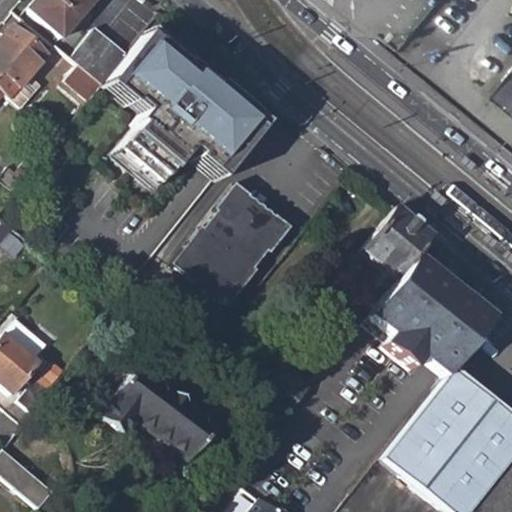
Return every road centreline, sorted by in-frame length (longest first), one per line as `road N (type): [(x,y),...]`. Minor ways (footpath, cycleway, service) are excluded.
road 1 (secondary): [(185,0),(278,89),(511,282)]
road 2 (secondary): [(511,190),(279,0)]
